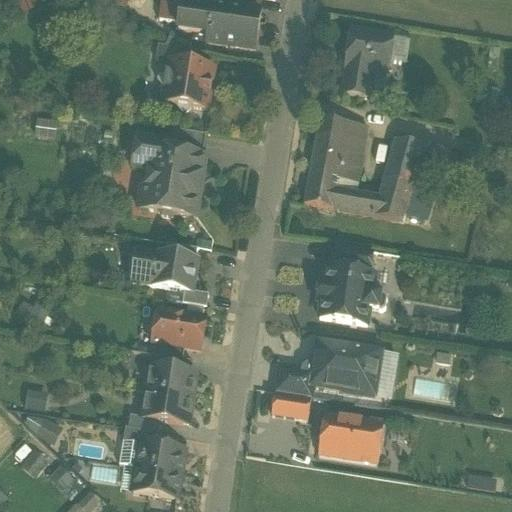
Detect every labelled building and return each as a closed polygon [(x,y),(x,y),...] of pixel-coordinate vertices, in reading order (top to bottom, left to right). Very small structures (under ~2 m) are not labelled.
[(124,11),(129,0),(106,0),(105,2),(124,11)] [(206,46),(255,53),(260,14),(196,4),(196,0),(181,0),(178,32),(207,37),(206,46)] [(352,34),(343,97),(368,101),(372,78),(385,79),(388,62),(392,40),(352,34)] [(408,43),(392,40),(388,62),(404,65),(408,43)] [(168,64),(199,70),(202,57),(169,42),(164,52),(170,55),(168,64)] [(192,112),(208,114),(214,72),(199,70),(168,64),(166,77),(157,83),(163,92),(161,107),(175,109),(182,118),(192,112)] [(348,127),(319,122),(303,208),(332,212),(348,127)] [(367,131),(348,127),(332,212),(404,226),(418,147),(389,142),(377,200),(355,195),(367,131)] [(171,132),(169,148),(176,149),(175,156),(203,161),(207,137),(171,132)] [(177,219),(196,222),(205,161),(203,161),(175,156),(176,149),(169,148),(136,143),(132,170),(144,172),(138,213),(157,216),(160,221),(172,222),(177,219)] [(418,147),(404,226),(418,228),(426,180),(437,182),(443,152),(418,147)] [(167,248),(165,260),(194,265),(197,253),(167,248)] [(335,274),(369,279),(372,256),(338,250),(335,274)] [(184,295),(192,296),(197,265),(194,265),(165,260),(136,255),(131,286),(168,292),(184,295)] [(321,307),(319,322),(366,330),(369,314),(382,315),(385,312),(387,302),(384,299),(372,296),(374,280),(369,279),(335,274),(326,272),(324,288),(321,307)] [(184,295),(168,292),(165,304),(183,307),(184,295)] [(184,295),(183,307),(206,311),(208,298),(192,296),(184,295)] [(184,351),(200,354),(205,323),(157,315),(152,346),(154,346),(184,351)] [(184,351),(154,346),(153,360),(160,361),(182,363),(184,351)] [(366,382),(376,383),(380,356),(318,346),(314,365),(311,364),(302,370),(301,375),(314,377),(313,390),(341,394),(341,396),(361,400),(364,383),(366,382)] [(160,361),(159,372),(189,377),(191,365),(182,363),(160,361)] [(159,372),(149,371),(146,396),(192,404),(196,378),(189,377),(159,372)] [(311,402),(313,390),(314,377),(301,375),(279,371),(275,396),(311,402)] [(373,401),(376,383),(366,382),(364,383),(361,400),(373,401)] [(28,395),(25,413),(45,416),(48,398),(28,395)] [(192,404),(146,396),(141,421),(141,422),(160,425),(189,429),(192,404)] [(310,404),(275,398),(271,420),(307,425),(310,404)] [(53,445),(60,430),(30,415),(23,430),(53,445)] [(325,416),(318,460),(377,469),(384,426),(325,416)] [(158,437),(160,425),(141,422),(141,421),(130,419),(128,432),(158,437)] [(161,437),(158,437),(128,432),(125,431),(123,445),(140,448),(140,447),(158,450),(161,437)] [(140,447),(140,448),(136,472),(181,479),(185,454),(168,452),(166,449),(162,448),(158,450),(140,447)] [(29,451),(19,468),(36,479),(46,462),(29,451)] [(80,492),(51,461),(40,472),(69,502),(80,492)] [(181,479),(136,472),(132,496),(177,504),(181,479)] [(86,511),(96,501),(86,492),(67,511),(86,511)]
